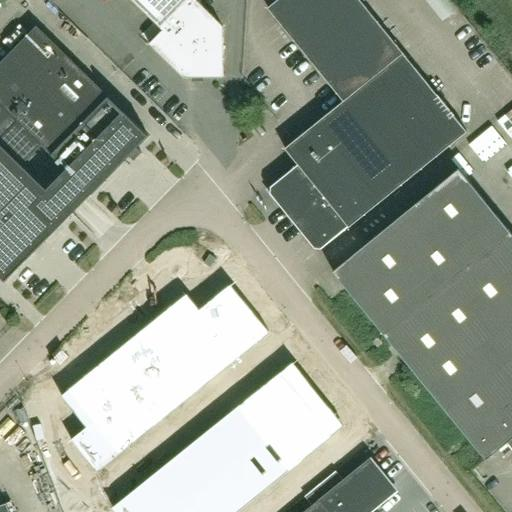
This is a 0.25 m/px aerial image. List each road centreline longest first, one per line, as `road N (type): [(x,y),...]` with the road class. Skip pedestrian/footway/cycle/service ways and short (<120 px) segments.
road 1 (unclassified): [(467,511),(209,211),(169,211),(66,308)]
road 2 (unknown): [(185,172),(153,124),(39,16),(25,11),(0,33)]
road 3 (unknown): [(209,211),(263,153),(279,112),(279,75),(253,0)]
road 4 (unknown): [(185,172),(206,140),(199,109),(87,0)]
road 5 (unknown): [(377,0),(511,180)]
